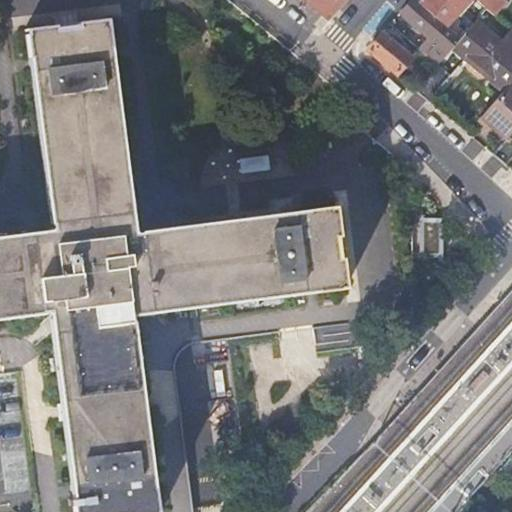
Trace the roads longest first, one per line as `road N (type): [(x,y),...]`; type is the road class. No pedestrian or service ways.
road 1 (residential): [(511,252),(319,464),(287,511)]
road 2 (residential): [(328,52),(511,216)]
